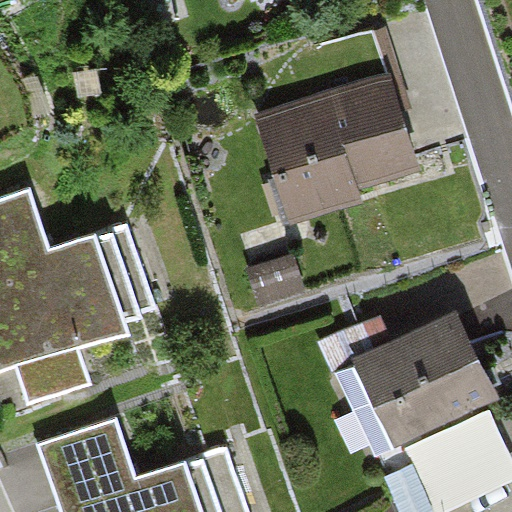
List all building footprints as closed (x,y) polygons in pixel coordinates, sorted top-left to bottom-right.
[(397,74),(256,119),(285,212),(426,167),(397,74)] [(30,186),(0,196),(0,359),(157,303),(127,220),(52,247),(30,186)] [(248,266),(261,309),(306,294),(292,252),(248,266)] [(358,352),(400,441),(503,393),(462,304),(358,352)] [(407,453),(434,511),(448,511),(511,482),(511,449),(494,412),(407,453)] [(116,415),(45,440),(70,511),(252,511),(229,445),(139,477),(116,415)]
